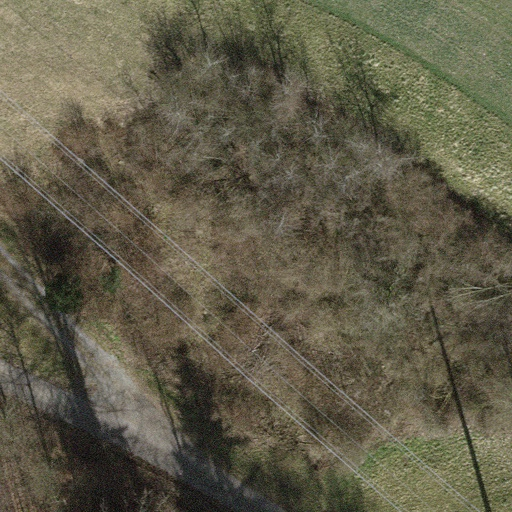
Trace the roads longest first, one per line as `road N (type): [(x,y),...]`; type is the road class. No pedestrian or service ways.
road 1 (track): [(268,511),(0,369)]
road 2 (track): [(151,443),(0,256)]
